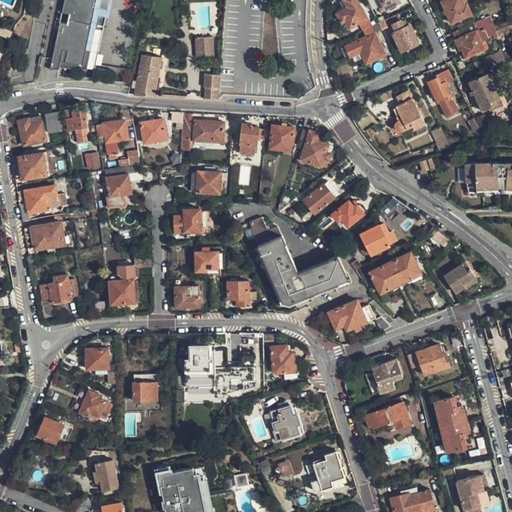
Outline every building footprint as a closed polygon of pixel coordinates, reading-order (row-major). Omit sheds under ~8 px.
[(64,0),(60,17),(68,18),(66,28),(58,27),(48,73),(57,73),(59,65),(81,70),(95,0),(64,0)] [(95,0),(81,70),(59,65),(57,73),(93,73),(108,0),(95,0)] [(353,29),(369,18),(356,0),(346,0),(345,1),(350,9),(340,16),(346,24),(348,23),(353,29)] [(398,0),(376,0),(382,14),(401,6),(398,0)] [(453,25),(473,16),(468,6),(465,7),(462,0),(449,0),(443,3),(453,25)] [(403,52),(420,45),(417,38),(418,37),(414,27),(408,29),(405,22),(402,15),(390,20),(393,26),(398,25),(402,32),(396,34),(403,52)] [(68,18),(60,17),(58,27),(66,28),(68,18)] [(465,61),(484,52),(480,44),(496,37),(493,28),(490,17),(474,25),(459,32),(462,39),(457,42),(465,61)] [(507,22),(493,28),(496,37),(511,30),(507,22)] [(369,65),(388,57),(375,27),(366,31),(369,40),(349,48),(354,58),(364,55),(369,65)] [(213,37),(195,38),(196,57),(214,56),(213,37)] [(0,57),(28,49),(0,49),(0,57)] [(143,53),(137,80),(134,79),(132,89),(135,90),(135,93),(154,95),(162,57),(143,53)] [(501,53),(486,59),(492,72),(505,67),(501,53)] [(447,118),(458,113),(451,99),(453,98),(448,85),(454,82),(449,72),(437,78),(438,79),(428,84),(437,102),(439,101),(440,104),(447,118)] [(205,98),(216,98),(218,75),(206,73),(204,87),(206,88),(205,98)] [(470,84),(483,115),(493,111),(491,106),(500,102),(489,76),(470,84)] [(395,108),(391,110),(395,119),(400,117),(401,119),(397,121),(394,123),(393,124),(392,127),(393,129),(393,131),(395,132),(396,133),(399,134),(401,134),(414,128),(416,131),(426,126),(413,99),(410,92),(397,98),(401,105),(395,108)] [(495,114),(504,110),(500,102),(491,106),(493,111),(495,114)] [(71,134),(89,132),(87,120),(89,120),(87,110),(74,112),(75,115),(68,116),(71,134)] [(192,113),(185,113),(183,136),(191,137),(192,113)] [(45,117),(48,135),(61,133),(59,115),(45,117)] [(475,119),(481,132),(491,128),(483,115),(475,119)] [(18,121),(23,145),(45,141),(41,117),(18,121)] [(481,132),(475,119),(469,122),(476,134),(481,132)] [(126,121),(103,124),(104,125),(98,126),(100,138),(106,136),(109,161),(119,160),(120,159),(117,142),(129,140),(126,121)] [(146,145),(168,141),(165,121),(142,125),(146,145)] [(225,142),(226,122),(196,121),(195,141),(225,142)] [(244,123),(242,155),(257,155),(258,146),(260,146),(260,139),(266,140),(267,128),(253,127),(253,124),(244,123)] [(272,148),(293,151),(294,141),(296,141),(297,127),(275,125),(272,148)] [(432,132),(437,145),(446,141),(440,128),(432,132)] [(302,160),(322,166),(325,159),(329,160),(334,146),(318,141),(320,135),(312,133),(302,160)] [(87,153),(89,168),(99,166),(97,151),(87,153)] [(137,151),(126,153),(127,158),(120,159),(119,160),(120,168),(128,167),(139,165),(137,151)] [(43,153),(19,157),(21,167),(13,168),(16,184),(26,183),(25,178),(47,175),(44,160),(43,153)] [(420,162),(423,171),(430,169),(427,159),(420,162)] [(465,161),(468,189),(475,188),(475,190),(482,190),(482,188),(489,188),(489,190),(497,189),(497,188),(506,188),(506,190),(511,190),(511,160),(509,160),(496,159),(465,161)] [(239,185),(249,185),(250,166),(240,166),(239,185)] [(221,193),(222,172),(199,171),(199,173),(193,173),(193,191),(198,191),(198,193),(221,193)] [(354,173),(343,181),(347,187),(359,179),(354,173)] [(128,175),(106,178),(109,196),(105,197),(107,209),(127,206),(127,202),(125,202),(124,196),(132,195),(128,175)] [(314,213),(339,195),(328,181),(304,199),(314,213)] [(25,191),(28,212),(58,208),(56,196),(55,186),(25,191)] [(56,196),(58,208),(68,206),(66,194),(56,196)] [(385,221),(402,205),(405,204),(395,198),(394,196),(377,211),(385,221)] [(347,225),(364,213),(362,212),(363,211),(364,209),(361,205),(359,205),(357,206),(357,205),(354,206),(350,200),(332,213),(338,221),(342,218),(347,225)] [(172,215),(172,223),(174,223),(174,232),(190,231),(190,235),(209,234),(208,209),(199,210),(199,208),(183,209),(183,215),(172,215)] [(361,273),(358,268),(362,266),(364,265),(366,264),(361,261),(360,260),(351,254),(346,252),(299,271),(279,226),(266,231),(261,219),(251,224),(284,304),(361,273)] [(392,242),(382,222),(364,230),(373,251),(392,242)] [(30,228),(33,249),(64,244),(61,223),(30,228)] [(101,245),(111,244),(108,228),(99,230),(101,245)] [(429,240),(442,250),(451,240),(438,229),(429,240)] [(217,252),(209,252),(208,247),(202,247),(202,253),(195,253),(196,272),(208,272),(207,268),(217,268),(217,252)] [(355,249),(351,254),(360,260),(361,261),(364,254),(358,251),(355,249)] [(424,271),(414,249),(372,269),(383,290),(424,271)] [(444,276),(454,292),(464,287),(462,284),(476,276),(466,261),(444,276)] [(132,302),(131,280),(133,280),(133,264),(117,265),(117,274),(123,276),(123,280),(118,281),(118,277),(108,277),(108,281),(110,304),(132,302)] [(365,279),(370,276),(364,265),(362,266),(358,268),(361,273),(365,279)] [(50,303),(69,300),(67,281),(66,276),(52,278),(53,283),(47,284),(50,303)] [(479,282),(476,276),(462,284),(464,287),(467,290),(479,282)] [(69,300),(77,298),(75,280),(67,281),(69,300)] [(226,281),(226,300),(238,300),(238,307),(249,306),(248,281),(226,281)] [(41,304),(50,303),(47,284),(39,286),(41,304)] [(199,305),(198,285),(190,285),(190,288),(175,288),(176,306),(199,305)] [(335,328),(344,325),(346,330),(353,328),(368,322),(368,320),(376,317),(371,304),(368,305),(363,307),(361,303),(359,303),(357,299),(327,311),(335,328)] [(383,330),(391,326),(382,315),(376,319),(383,330)] [(253,366),(229,366),(229,371),(218,371),(218,373),(214,373),(214,348),(200,348),(200,344),(189,344),(189,358),(185,359),(185,374),(183,374),(183,386),(186,386),(186,387),(213,387),(213,395),(224,395),(243,388),(243,380),(253,380),(253,366)] [(425,375),(450,366),(446,352),(443,353),(440,344),(418,351),(425,375)] [(294,371),(292,352),(282,352),(282,345),(271,346),(273,369),(277,373),(294,371)] [(107,368),(107,349),(86,348),(86,367),(107,368)] [(415,353),(408,354),(411,368),(418,366),(415,353)] [(397,359),(381,363),(382,368),(374,371),(377,380),(375,381),(380,393),(396,388),(393,380),(403,376),(397,359)] [(132,397),(155,397),(155,378),(132,379),(132,397)] [(88,389),(79,411),(89,414),(90,411),(104,417),(108,409),(102,407),(104,399),(98,396),(99,394),(88,389)] [(447,451),(468,446),(466,436),(465,433),(469,432),(463,409),(459,410),(458,406),(455,395),(436,400),(447,451)] [(293,414),(291,406),(290,404),(289,403),(287,402),(285,402),(279,404),(281,408),(271,411),(276,430),(273,431),(276,441),(299,434),(297,426),(301,425),(297,413),(293,414)] [(397,429),(412,424),(404,402),(368,414),(369,416),(367,417),(370,427),(372,426),(372,427),(394,420),(397,429)] [(276,430),(271,411),(264,413),(270,432),(273,431),(276,430)] [(63,423),(44,415),(36,433),(45,436),(46,434),(57,439),(63,423)] [(313,480),(316,491),(335,486),(333,480),(345,476),(337,449),(326,452),(327,457),(315,461),(320,478),(313,480)] [(93,463),(95,474),(97,474),(100,492),(116,489),(110,460),(93,463)] [(288,460),(277,465),(282,478),(293,473),(288,460)] [(168,461),(154,464),(164,511),(210,511),(200,466),(191,468),(190,466),(170,470),(168,461)] [(234,474),(236,485),(247,483),(245,472),(234,474)] [(489,490),(485,473),(480,474),(484,491),(487,490),(489,490)] [(458,480),(465,511),(481,511),(481,508),(491,505),(487,490),(484,491),(480,474),(458,480)] [(435,511),(430,490),(411,495),(410,492),(390,497),(394,510),(397,509),(397,511),(435,511)] [(121,511),(120,503),(101,507),(102,511),(121,511)]
